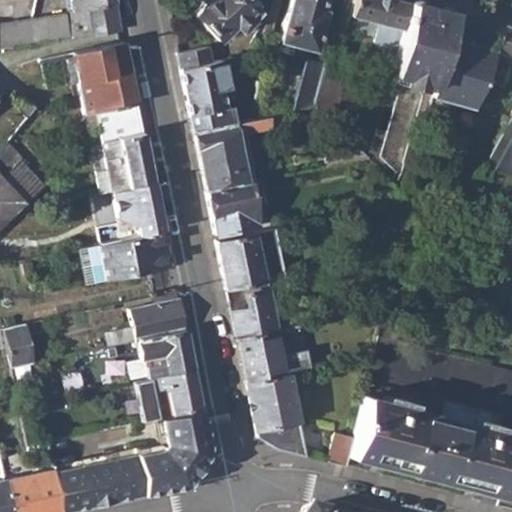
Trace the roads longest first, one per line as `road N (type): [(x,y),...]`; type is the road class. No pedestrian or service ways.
road 1 (residential): [(240,486),(137,0)]
road 2 (residential): [(240,486),(303,482),(418,511)]
